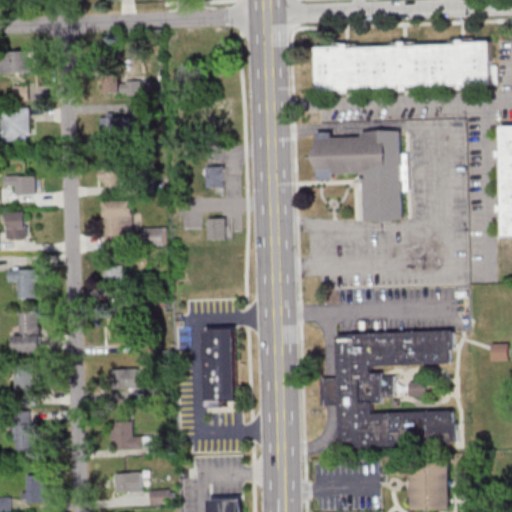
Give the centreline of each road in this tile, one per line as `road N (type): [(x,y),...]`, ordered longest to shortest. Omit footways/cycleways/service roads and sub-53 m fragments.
road 1 (residential): [(511,6),(0,26)]
road 2 (residential): [(82,511),(64,0)]
road 3 (secondary): [(281,450),(267,0)]
